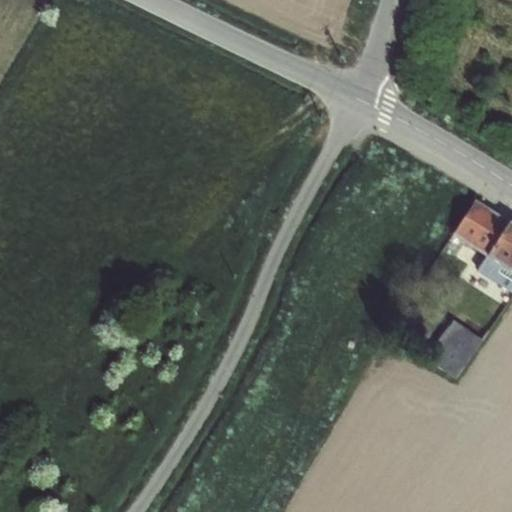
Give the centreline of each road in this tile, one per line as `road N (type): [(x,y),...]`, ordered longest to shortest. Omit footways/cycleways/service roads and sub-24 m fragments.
road 1 (unclassified): [(132,511),(201,415),(356,98)]
road 2 (tertiary): [(356,98),(155,0)]
road 3 (tertiary): [(511,185),(356,98)]
